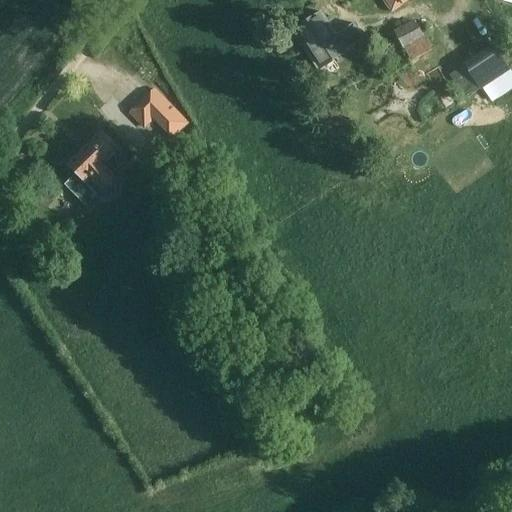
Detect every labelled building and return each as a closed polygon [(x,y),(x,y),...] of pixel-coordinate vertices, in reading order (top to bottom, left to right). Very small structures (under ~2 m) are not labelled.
[(381,0),(391,14),(411,0),(381,0)] [(320,13),(292,31),(319,71),(347,52),(365,40),(354,24),(336,36),(320,13)] [(393,32),(403,50),(406,48),(414,61),(431,50),(423,38),(414,22),(393,32)] [(479,89),(480,91),(482,89),(490,102),(511,87),(511,74),(510,72),(493,45),(463,65),(464,66),(448,77),(464,100),(479,89)] [(188,121),(169,103),(154,118),(172,136),(188,121)] [(102,132),(67,166),(85,185),(86,184),(97,195),(101,191),(102,192),(116,179),(104,167),(120,151),(102,132)]
